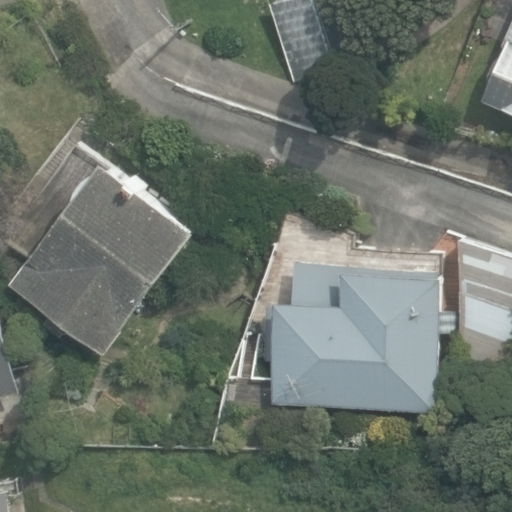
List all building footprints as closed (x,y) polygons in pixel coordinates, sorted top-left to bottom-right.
[(274,0),(295,82),(384,59),(369,0),(274,0)] [(487,98),(511,109),(511,29),(506,43),(510,45),(508,50),(503,55),(498,62),(495,69),(493,76),(493,84),(487,98)] [(88,327),(115,348),(206,228),(114,157),(20,280),(58,308),(57,309),(50,318),(70,334),(80,321),(88,327)] [(445,252),(356,247),(357,231),(290,206),(258,305),(271,306),(267,363),(281,363),(279,399),(443,410),(452,269),(444,269),(445,252)] [(464,385),(511,389),(511,249),(468,234),(464,385)] [(0,393),(26,388),(0,285),(0,393)] [(0,511),(18,511),(15,490),(0,492),(0,511)]
